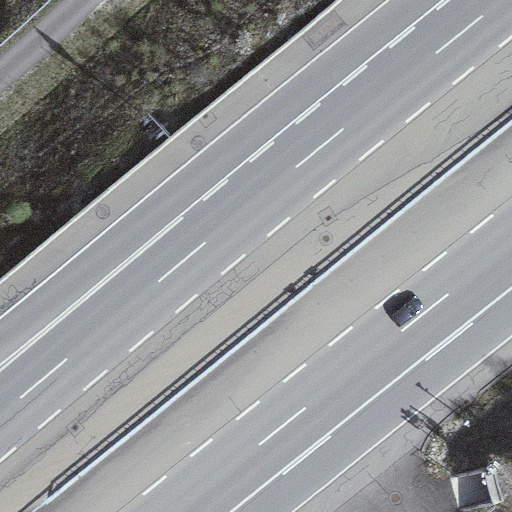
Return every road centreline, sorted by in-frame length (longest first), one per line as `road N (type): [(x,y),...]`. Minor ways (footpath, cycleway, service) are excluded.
road 1 (motorway): [(496,0),(0,415)]
road 2 (motorway): [(477,0),(330,69),(0,341)]
road 3 (motorway): [(398,511),(415,298),(410,177),(376,0)]
road 4 (motorway): [(202,487),(511,243)]
